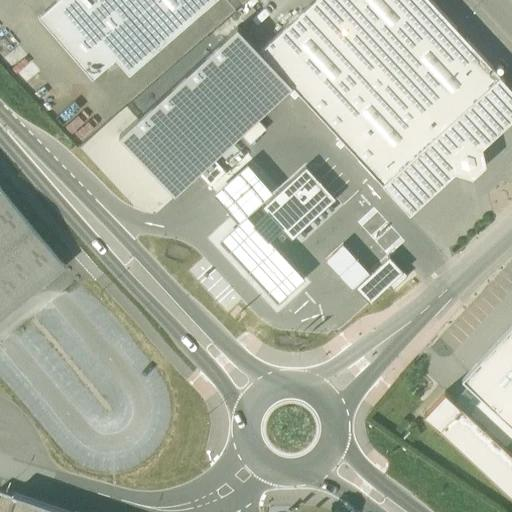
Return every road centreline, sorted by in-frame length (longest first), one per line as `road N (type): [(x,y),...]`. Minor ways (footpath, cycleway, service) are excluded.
road 1 (secondary): [(0,140),(172,315)]
road 2 (residential): [(511,229),(409,322)]
road 3 (secondary): [(172,315),(252,414)]
road 4 (secondary): [(272,391),(172,315)]
road 5 (residential): [(409,322),(307,389)]
